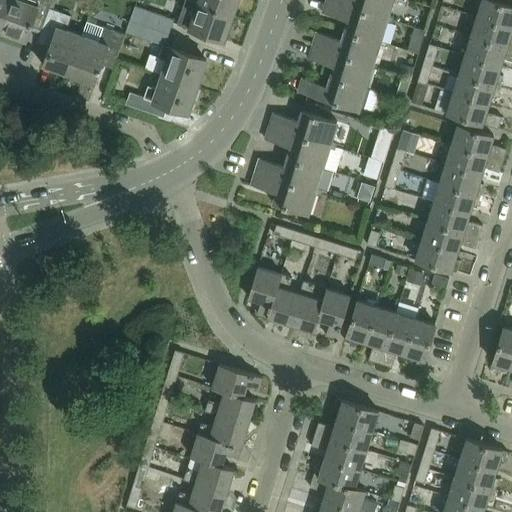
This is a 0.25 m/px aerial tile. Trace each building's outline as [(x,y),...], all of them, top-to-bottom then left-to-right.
[(30,25),(41,29),(50,8),(52,0),(9,0),(0,26),(0,29),(25,39),(30,25)] [(0,0),(0,26),(9,0),(0,0)] [(231,18),(232,14),(197,1),(193,0),(184,0),(176,23),(223,40),(227,30),(229,31),(233,19),(231,18)] [(232,14),(237,0),(197,0),(197,1),(232,14)] [(379,41),(386,18),(328,0),(325,0),(322,12),(347,20),(344,29),(379,41)] [(328,0),(386,18),(391,0),(328,0)] [(511,5),(493,0),(480,0),(475,16),(511,28),(511,27),(511,5)] [(174,18),(135,4),(130,18),(169,32),(174,18)] [(69,74),(83,35),(66,29),(71,15),(50,8),(41,29),(37,41),(49,45),(42,64),(69,74)] [(511,35),(510,35),(511,28),(475,16),(470,35),(511,48),(511,35)] [(169,32),(130,18),(125,31),(162,44),(165,45),(165,44),(169,32)] [(104,57),(116,61),(125,35),(103,27),(98,41),(83,35),(69,74),(95,83),(104,57)] [(373,63),(379,41),(344,29),(341,39),(316,31),(312,45),(373,63)] [(511,60),(511,48),(470,35),(464,54),(500,66),(503,58),(511,60)] [(438,46),(428,43),(422,62),(432,65),(438,46)] [(197,86),(206,59),(165,44),(165,45),(162,44),(158,56),(167,59),(162,73),(197,86)] [(365,87),(373,63),(312,45),(308,58),(333,66),(330,75),(365,87)] [(498,73),(500,66),(464,54),(458,73),(499,86),(503,74),(498,73)] [(152,81),(157,66),(145,62),(140,78),(152,81)] [(432,65),(422,62),(417,81),(426,84),(432,65)] [(187,112),(197,86),(162,73),(156,87),(148,84),(144,96),(130,91),(125,103),(157,115),(161,103),(187,112)] [(495,98),(499,86),(458,73),(452,92),(488,103),(491,96),(495,98)] [(358,110),(365,87),(330,75),(327,85),(302,77),(298,91),(358,110)] [(486,111),(488,103),(452,92),(446,112),(497,128),(501,116),(486,111)] [(420,108),(436,111),(438,98),(423,95),(420,108)] [(273,112),(272,114),(268,126),(329,144),(336,120),(300,109),(297,120),(273,112)] [(491,143),(493,135),(457,124),(450,143),(502,160),(506,148),(491,143)] [(322,167),(329,144),(268,126),(264,139),(289,146),(286,156),(322,167)] [(370,157),(383,161),(393,131),(379,126),(370,157)] [(402,128),(396,148),(405,151),(411,153),(417,133),(402,128)] [(499,171),(502,160),(450,143),(444,163),(481,174),(483,166),(499,171)] [(405,152),(395,149),(390,167),(399,170),(405,152)] [(314,190),(322,167),(286,156),(283,166),(258,158),(254,171),(314,190)] [(479,181),(481,174),(444,163),(438,182),(480,195),(484,183),(479,181)] [(393,188),(399,170),(390,167),(384,185),(393,188)] [(307,214),(314,190),(254,171),(250,185),(275,192),(271,202),(307,214)] [(476,206),(480,195),(438,182),(432,201),(469,213),(471,205),(476,206)] [(467,220),(469,213),(432,201),(426,221),(478,237),(482,225),(467,220)] [(475,248),(478,237),(426,221),(420,240),(457,250),(459,243),(475,248)] [(291,239),(293,229),(275,224),(272,233),(291,239)] [(312,235),(293,229),(291,239),(309,244),(312,235)] [(380,231),(370,229),(366,243),(375,246),(380,231)] [(337,253),(339,243),(321,238),(318,247),(337,253)] [(455,258),(457,250),(420,240),(414,259),(456,271),(460,259),(455,258)] [(355,258),(358,249),(339,243),(337,253),(355,258)] [(281,272),(298,277),(304,251),(287,247),(281,272)] [(383,267),(386,258),(371,253),(368,262),(383,267)] [(266,316),(280,273),(257,266),(247,297),(260,301),(256,312),(266,316)] [(290,323),(299,292),(287,288),(291,276),(280,273),(266,316),(290,323)] [(449,277),(435,273),(434,273),(431,282),(446,286),(449,277)] [(313,330),(317,318),(322,299),(310,295),(314,283),(303,280),(299,292),(290,323),(313,330)] [(336,337),(350,294),(326,287),(322,299),(317,318),(329,322),(325,334),(336,337)] [(366,341),(377,305),(357,298),(344,340),(356,344),(358,339),(366,341)] [(380,362),(396,311),(377,305),(366,341),(373,343),(368,359),(380,362)] [(396,351),(404,353),(415,317),(396,311),(380,362),(391,366),(396,351)] [(422,364),(435,323),(415,317),(404,353),(411,355),(410,360),(422,364)] [(511,368),(511,365),(511,328),(503,326),(490,366),(502,370),(504,365),(511,368)] [(176,375),(184,352),(174,349),(167,372),(176,375)] [(259,388),(262,376),(219,363),(212,387),(224,390),(243,395),(247,384),(259,388)] [(169,398),(176,375),(167,372),(160,395),(169,398)] [(255,399),(243,395),(224,390),(220,402),(208,398),(205,410),(217,413),(248,422),(255,399)] [(162,422),(169,398),(160,395),(153,419),(162,422)] [(378,410),(337,397),(333,409),(338,411),(335,419),(372,430),(378,410)] [(240,446),(248,422),(217,413),(213,425),(201,421),(198,432),(240,446)] [(155,444),(162,422),(153,419),(146,441),(155,444)] [(366,449),(372,430),(335,419),(333,426),(318,421),(314,433),(366,449)] [(419,439),(423,424),(414,421),(409,436),(419,439)] [(434,448),(440,429),(431,427),(425,446),(434,448)] [(237,456),(240,446),(198,432),(190,455),(202,459),(222,464),(226,452),(237,456)] [(366,449),(314,433),(311,444),(326,449),(324,457),(360,468),(366,449)] [(503,462),(507,451),(507,450),(466,437),(459,457),(496,468),(498,461),(503,462)] [(148,467),(155,444),(146,441),(139,464),(148,467)] [(428,467),(434,448),(425,446),(419,465),(428,467)] [(355,486),(360,468),(324,457),(322,464),(317,463),(313,474),(355,486)] [(493,476),(496,468),(459,457),(453,476),(495,489),(498,477),(493,476)] [(234,468),(222,464),(202,459),(199,471),(187,467),(183,478),(195,482),(226,492),(234,468)] [(141,490),(148,467),(139,464),(132,487),(141,490)] [(423,482),(428,467),(419,465),(415,479),(423,482)] [(355,486),(313,474),(310,486),(325,491),(323,498),(359,510),(365,490),(355,486)] [(491,501),(495,489),(453,476),(447,495),(484,506),(486,499),(491,501)] [(146,477),(142,489),(165,496),(169,485),(146,477)] [(210,511),(220,511),(226,492),(195,482),(191,494),(179,490),(176,501),(210,511)] [(399,501),(404,487),(394,484),(390,498),(399,501)] [(136,508),(141,490),(132,487),(126,505),(136,508)] [(482,511),(484,506),(447,495),(442,511),(482,511)] [(358,511),(359,510),(323,498),(320,506),(315,504),(312,511),(358,511)] [(210,511),(176,501),(172,511),(210,511)]
